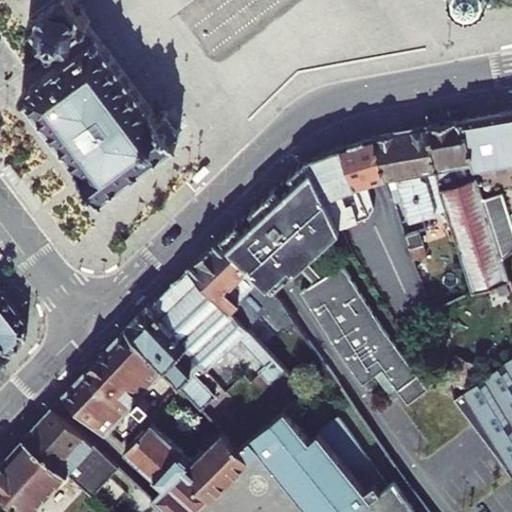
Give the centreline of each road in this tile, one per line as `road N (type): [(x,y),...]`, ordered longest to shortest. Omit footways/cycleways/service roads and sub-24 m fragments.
road 1 (tertiary): [(511,68),(305,114),(83,328)]
road 2 (tertiary): [(0,222),(83,328)]
